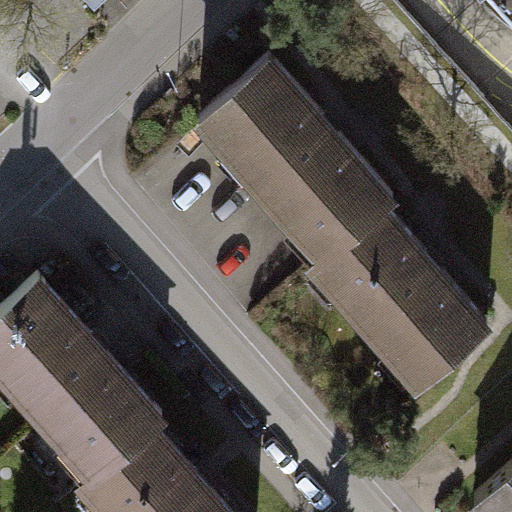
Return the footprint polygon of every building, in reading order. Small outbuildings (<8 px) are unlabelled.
[(511,0),(500,0),(511,13),(511,0)] [(273,50),(204,109),(326,249),(386,197),(394,190),(273,50)] [(386,197),(326,249),(316,257),(419,376),(489,316),(386,197)] [(43,273),(0,310),(0,360),(93,469),(156,415),(163,409),(43,273)] [(242,511),(156,415),(93,469),(84,476),(115,511),(242,511)] [(511,511),(511,459),(478,490),(497,511),(511,511)]
